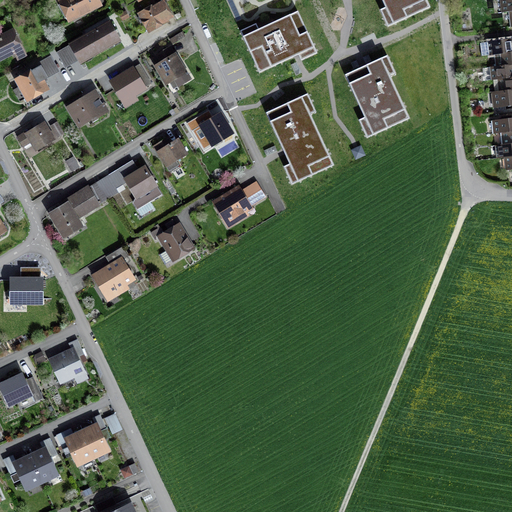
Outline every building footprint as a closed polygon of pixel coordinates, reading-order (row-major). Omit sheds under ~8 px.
[(99,0),(65,0),(59,3),(69,25),(104,8),(99,0)] [(153,0),(156,5),(137,17),(148,36),(174,21),(163,0),(135,0),(139,6),(151,0),(153,0)] [(424,0),(383,0),(394,24),(428,8),(424,0)] [(511,0),(502,0),(504,12),(511,11),(511,12),(511,0)] [(314,49),(297,12),(243,37),(260,73),(296,57),(314,49)] [(110,24),(70,46),(82,68),(122,45),(110,24)] [(14,31),(0,38),(0,64),(25,52),(14,31)] [(182,32),(170,40),(173,45),(185,37),(182,32)] [(482,56),(498,54),(499,65),(492,66),(493,80),(500,80),(502,91),(493,92),(495,108),(511,105),(511,39),(481,43),(482,56)] [(67,49),(55,56),(64,71),(75,64),(67,49)] [(176,55),(157,67),(174,94),(193,82),(176,55)] [(373,136),(411,119),(383,58),(364,67),(345,76),(373,136)] [(51,59),(41,64),(49,80),(59,75),(51,59)] [(140,67),(112,83),(123,102),(151,86),(140,67)] [(36,70),(15,83),(28,106),(50,93),(36,70)] [(98,93),(67,110),(78,131),(109,114),(98,93)] [(298,182),(334,165),(303,96),(266,113),(284,152),(298,182)] [(221,116),(200,128),(213,150),(234,138),(221,116)] [(496,133),(504,132),(506,145),(497,146),(499,158),(507,157),(509,169),(511,168),(511,118),(494,121),(496,133)] [(56,122),(50,126),(57,137),(63,133),(56,122)] [(56,142),(44,123),(17,140),(24,150),(32,146),(37,154),(56,142)] [(180,139),(158,152),(168,169),(189,156),(180,139)] [(361,146),(352,150),(355,159),(364,155),(361,146)] [(73,157),(66,161),(72,170),(78,167),(73,157)] [(135,163),(119,172),(136,203),(159,190),(146,167),(139,171),(135,163)] [(109,178),(92,188),(102,205),(119,196),(109,178)] [(256,184),(244,192),(254,208),(267,200),(256,184)] [(69,204),(49,217),(64,242),(83,230),(79,223),(102,208),(89,188),(67,201),(69,204)] [(239,188),(212,204),(230,232),(256,216),(239,188)] [(0,221),(0,240),(8,235),(0,221)] [(181,225),(159,238),(176,265),(198,252),(181,225)] [(122,261),(92,279),(109,306),(139,288),(122,261)] [(44,282),(9,281),(9,299),(44,300),(44,282)] [(75,349),(50,361),(61,386),(86,375),(75,349)] [(22,374),(0,384),(0,392),(8,409),(33,397),(22,374)] [(81,432),(94,459),(110,452),(98,424),(81,432)] [(94,459),(81,432),(64,439),(76,467),(94,459)] [(27,456),(41,484),(58,475),(44,447),(27,456)] [(41,484),(27,456),(11,463),(25,491),(41,484)] [(136,463),(129,465),(133,475),(139,472),(136,463)]
